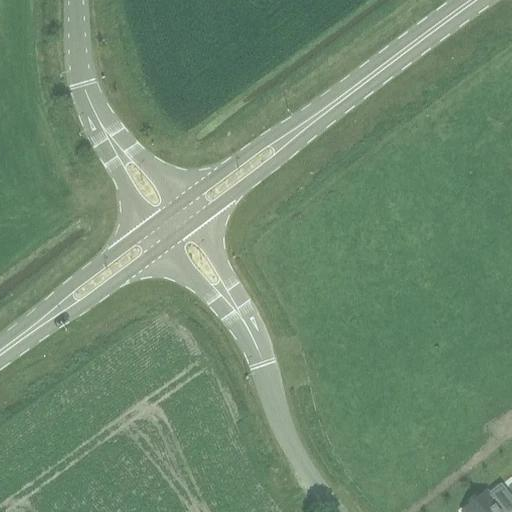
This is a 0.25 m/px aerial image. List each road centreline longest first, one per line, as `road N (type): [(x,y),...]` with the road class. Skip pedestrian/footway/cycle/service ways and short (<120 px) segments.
road 1 (secondary): [(173,225),(471,0)]
road 2 (unclassified): [(336,511),(285,441),(248,332),(173,225)]
road 3 (unclassified): [(173,225),(90,112),(75,52),(74,0)]
road 4 (secondary): [(0,352),(173,225)]
